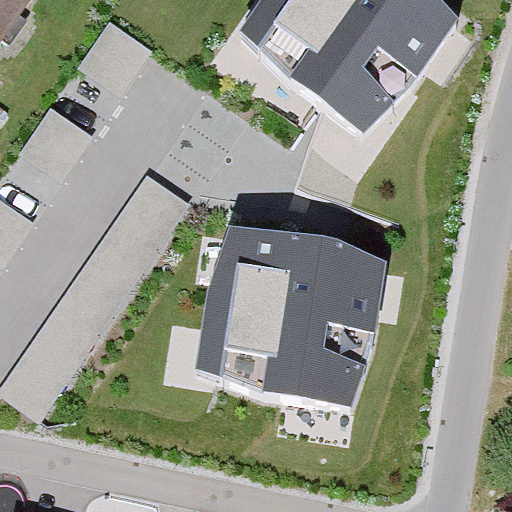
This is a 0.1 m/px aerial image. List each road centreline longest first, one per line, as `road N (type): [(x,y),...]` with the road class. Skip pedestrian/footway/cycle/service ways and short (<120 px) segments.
road 1 (residential): [(511,94),(446,511)]
road 2 (residential): [(303,511),(0,451)]
road 3 (residential): [(0,315),(169,89)]
